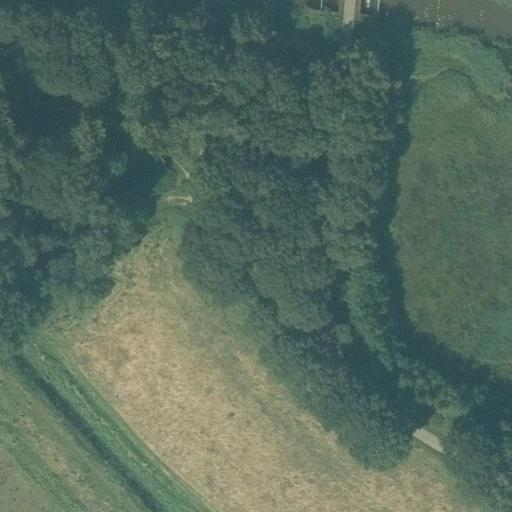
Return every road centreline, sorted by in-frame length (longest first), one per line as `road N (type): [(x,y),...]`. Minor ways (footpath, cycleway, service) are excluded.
road 1 (unclassified): [(511,481),(450,449),(352,379),(317,337),(347,23)]
road 2 (track): [(193,160),(213,206),(283,305),(314,315)]
road 3 (track): [(193,160),(232,143),(336,134)]
